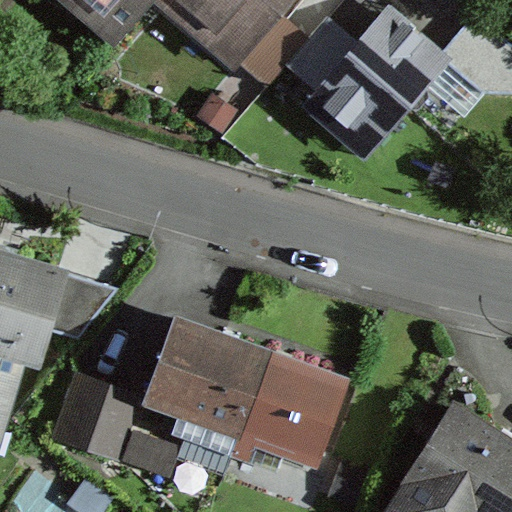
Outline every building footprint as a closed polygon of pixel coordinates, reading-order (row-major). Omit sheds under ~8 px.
[(155,0),(72,0),(97,21),(104,13),(128,33),(155,0)] [(289,0),(171,0),(193,18),(200,9),(247,49),(280,11),(289,0)] [(320,89),(309,101),(335,124),(360,121),(379,138),(408,104),(417,108),(429,94),(425,85),(447,59),(390,9),(359,44),(320,89)] [(280,11),(247,49),(239,58),(269,84),(288,62),(310,37),(280,11)] [(310,37),(288,62),(320,89),(359,44),(328,17),(310,37)] [(0,422),(22,351),(38,355),(46,326),(65,269),(59,267),(58,272),(14,259),(17,249),(0,243),(0,422)] [(78,337),(119,286),(65,269),(46,326),(78,337)] [(272,352),(178,317),(148,397),(182,410),(175,428),(235,450),(272,352)] [(347,380),(272,352),(235,450),(279,466),(286,448),(317,460),(347,380)] [(135,398),(83,379),(63,434),(116,452),(135,398)] [(511,511),(511,444),(456,409),(389,511),(511,511)] [(176,450),(134,434),(127,453),(169,469),(176,450)]
